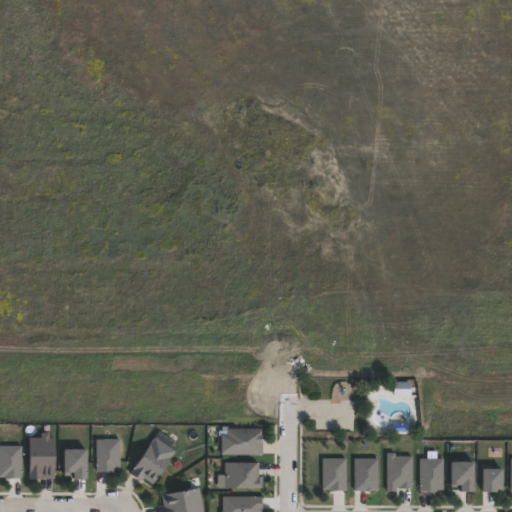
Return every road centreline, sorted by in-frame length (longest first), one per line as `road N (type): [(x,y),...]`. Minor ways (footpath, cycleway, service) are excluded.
road 1 (residential): [(290,385),(287,511)]
road 2 (residential): [(0,506),(122,511)]
